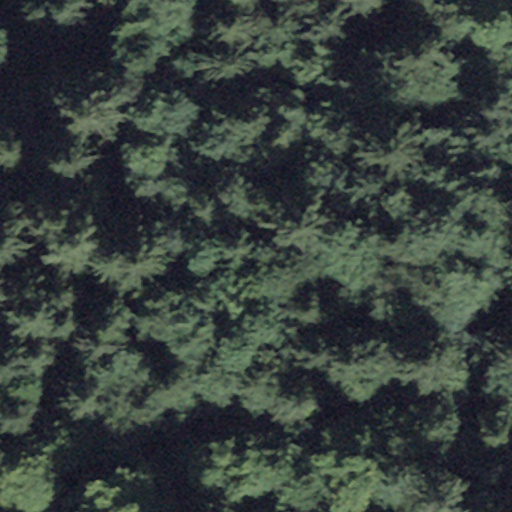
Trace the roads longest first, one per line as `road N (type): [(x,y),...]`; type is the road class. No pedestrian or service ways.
road 1 (track): [(511,400),(194,438),(64,486),(35,511)]
road 2 (track): [(0,61),(129,0)]
